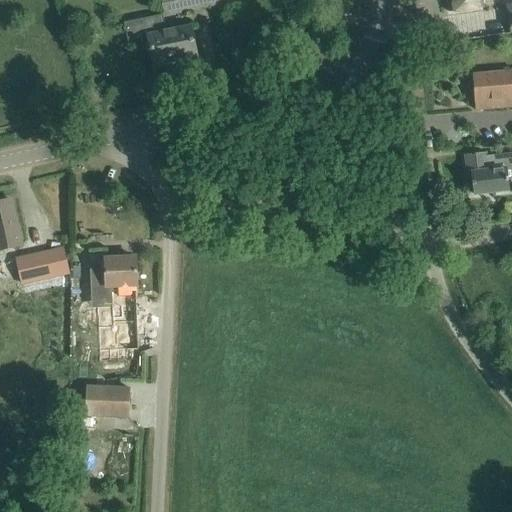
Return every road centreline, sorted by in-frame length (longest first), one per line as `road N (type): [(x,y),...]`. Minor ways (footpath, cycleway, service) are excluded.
road 1 (unclassified): [(157,511),(168,228),(165,193),(129,135)]
road 2 (track): [(165,193),(429,242)]
road 3 (unclassified): [(129,135),(330,84),(365,63)]
road 4 (unclassified): [(429,242),(411,112),(365,63)]
road 5 (unclassified): [(511,396),(455,325),(429,242)]
road 6 (unclassified): [(0,164),(129,135)]
